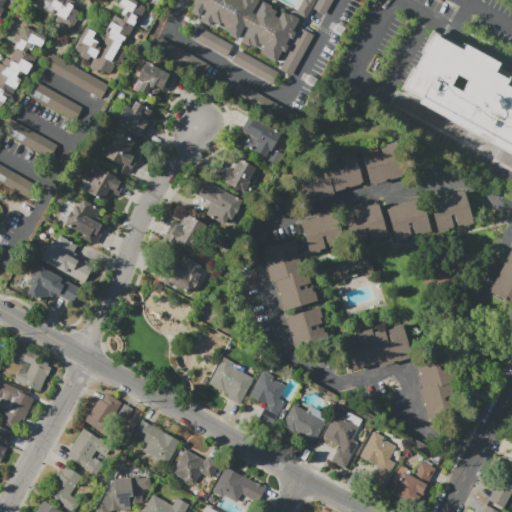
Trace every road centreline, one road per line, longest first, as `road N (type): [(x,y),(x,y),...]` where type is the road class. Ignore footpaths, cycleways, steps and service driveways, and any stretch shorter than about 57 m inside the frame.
road 1 (residential): [(0,310),(363,511)]
road 2 (residential): [(87,359),(134,231),(195,126)]
road 3 (residential): [(4,511),(87,359)]
road 4 (residential): [(446,511),(511,391)]
